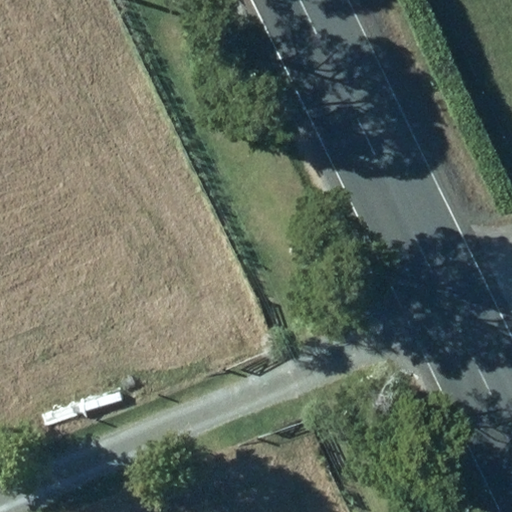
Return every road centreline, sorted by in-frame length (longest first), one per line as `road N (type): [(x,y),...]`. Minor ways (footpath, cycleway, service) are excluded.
road 1 (unknown): [(0,353),(399,188),(511,110)]
road 2 (unclassified): [(511,423),(307,0)]
